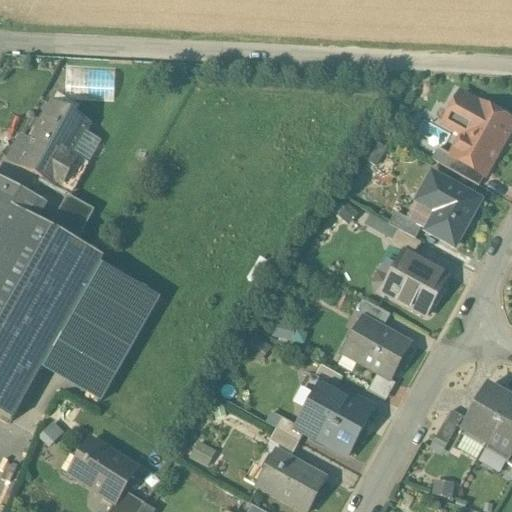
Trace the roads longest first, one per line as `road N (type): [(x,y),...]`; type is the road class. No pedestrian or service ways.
road 1 (residential): [(511,66),(0,39)]
road 2 (residential): [(365,511),(461,343)]
